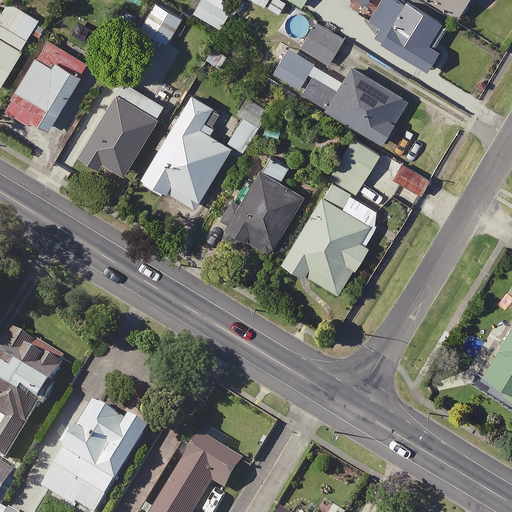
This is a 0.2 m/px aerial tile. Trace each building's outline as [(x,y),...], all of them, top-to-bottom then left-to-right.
[(0,0),(0,85),(5,88),(45,21),(8,0),(0,0)] [(235,14),(212,0),(200,0),(194,11),(225,31),(235,14)] [(451,26),(407,0),(371,0),(380,5),(371,19),(384,27),(378,37),(434,71),(446,51),(438,46),(451,26)] [(434,0),(464,19),(474,2),(477,4),(480,0),(434,0)] [(186,18),(159,1),(143,27),(170,44),(186,18)] [(345,41),(319,25),(305,48),(331,64),(345,41)] [(40,55),(20,91),(21,92),(10,111),(34,125),(38,119),(47,125),(55,111),(56,111),(84,62),(48,42),(40,55)] [(321,67),(292,49),(276,74),(386,143),(413,101),(357,66),(342,90),(317,74),(321,67)] [(168,106),(131,83),(87,155),(104,166),(107,161),(126,173),(168,106)] [(226,141),(205,130),(219,106),(195,93),(171,135),(165,132),(158,146),(163,149),(146,179),(148,179),(147,182),(168,194),(170,192),(201,209),(236,147),(226,141)] [(226,141),(236,147),(248,154),(263,127),(241,115),(226,141)] [(435,182),(402,163),(353,136),(331,175),(380,203),(393,179),(426,198),(435,182)] [(293,168),(272,155),(230,228),(272,253),(306,195),(285,183),(293,168)] [(353,194),(332,182),(286,262),(343,293),(358,266),(362,268),(374,247),(365,242),(375,225),(345,208),(353,194)] [(0,506),(24,465),(14,459),(47,403),(52,406),(76,365),(20,332),(5,358),(0,355),(0,506)] [(508,394),(505,398),(501,404),(511,411),(511,409),(511,343),(488,381),(508,394)] [(132,423),(101,403),(47,489),(81,510),(83,506),(92,511),(106,511),(157,431),(135,418),(132,423)] [(201,511),(219,483),(232,491),(250,462),(207,436),(159,511),(201,511)]
